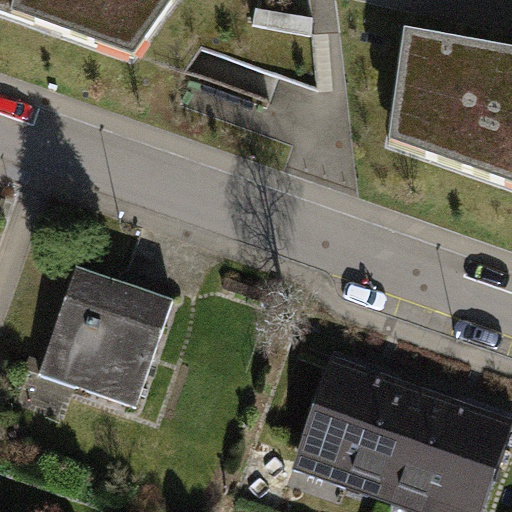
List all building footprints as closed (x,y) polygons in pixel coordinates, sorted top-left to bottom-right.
[(0,0),(0,12),(134,60),(177,0),(0,0)] [(511,52),(406,33),(391,145),(511,187),(511,52)] [(77,269),(40,375),(137,409),(175,303),(77,269)] [(424,390),(333,357),(293,471),(384,503),(424,390)] [(483,511),(511,431),(511,420),(424,390),(384,503),(410,511),(483,511)]
